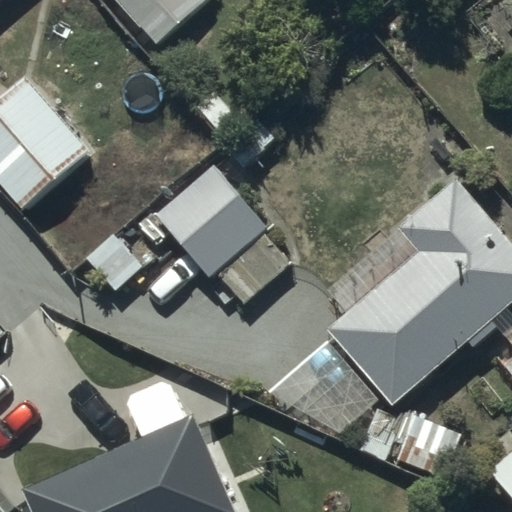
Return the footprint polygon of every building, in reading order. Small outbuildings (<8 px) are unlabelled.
[(205,0),(102,0),(145,44),(152,36),(160,44),(205,0)] [(511,1),(503,10),(511,20),(511,1)] [(0,103),(0,188),(23,215),(89,156),(23,83),(0,103)] [(237,113),(215,88),(197,103),(218,129),(237,113)] [(243,164),(276,135),(258,115),(226,145),(243,164)] [(268,222),(212,161),(155,212),(212,273),(268,222)] [(511,310),(511,249),(456,186),(348,279),(369,303),(330,337),(395,412),(469,347),(475,354),(498,334),(493,327),(511,310)] [(142,262),(113,230),(86,254),(115,287),(142,262)] [(292,259),(268,231),(220,272),(244,300),(292,259)] [(511,328),(503,335),(511,346),(511,328)] [(22,493),(30,511),(231,511),(193,421),(186,425),(170,387),(129,403),(145,442),(22,493)] [(511,455),(489,475),(511,502),(511,455)] [(13,511),(0,495),(0,511),(13,511)]
